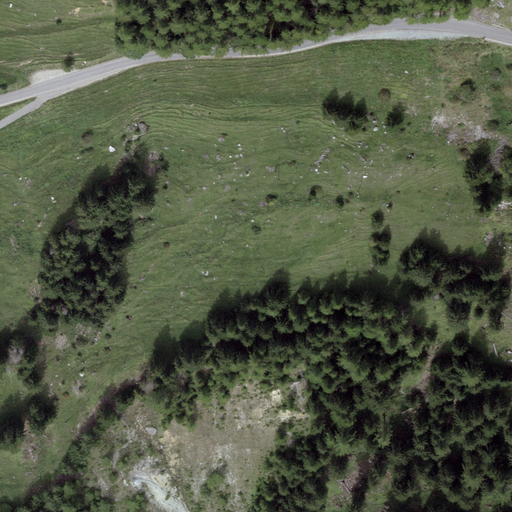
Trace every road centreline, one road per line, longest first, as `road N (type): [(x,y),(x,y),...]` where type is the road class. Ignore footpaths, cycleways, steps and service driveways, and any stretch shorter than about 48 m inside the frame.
road 1 (tertiary): [(511,37),(387,22),(276,48),(130,60),(0,100)]
road 2 (track): [(0,71),(58,83),(0,124)]
